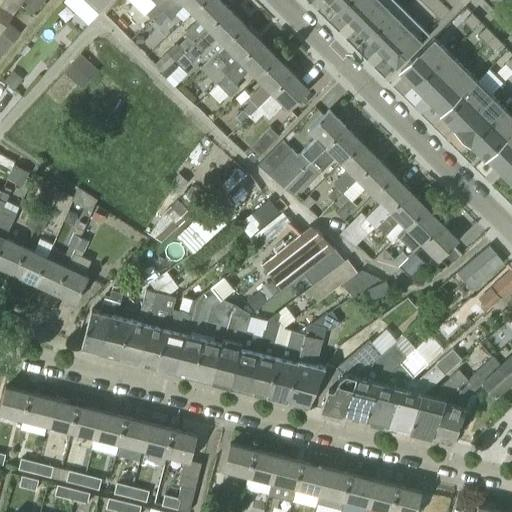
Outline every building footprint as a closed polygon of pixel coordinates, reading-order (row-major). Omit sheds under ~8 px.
[(5,0),(0,7),(0,33),(8,22),(23,1),(23,0),(5,0)] [(43,0),(23,0),(23,1),(36,10),(43,0)] [(86,0),(100,13),(107,4),(110,0),(86,0)] [(153,18),(171,0),(153,0),(156,3),(147,12),(153,18)] [(192,11),(203,0),(171,0),(153,18),(159,23),(167,15),(171,18),(185,4),(192,11)] [(188,36),(180,45),(185,50),(228,8),(220,0),(203,0),(192,11),(198,17),(184,32),(188,36)] [(423,41),(381,0),(328,0),(396,68),(423,41)] [(439,0),(420,0),(441,20),(450,11),(439,0)] [(218,37),(225,44),(244,24),(228,8),(185,50),(184,51),(194,61),(218,37)] [(472,29),(480,21),(472,12),(463,21),(472,29)] [(21,32),(8,22),(0,33),(0,57),(13,41),(21,32)] [(225,44),(202,67),(217,83),(260,40),(244,24),(225,44)] [(486,43),(495,35),(486,26),(478,35),(486,43)] [(144,44),(144,35),(136,35),(136,44),(144,44)] [(495,52),(503,43),(495,35),(486,43),(495,52)] [(400,71),(415,86),(449,52),(434,38),(400,71)] [(260,40),(217,83),(230,96),(239,87),(235,83),(249,69),(257,76),(276,56),(260,40)] [(51,64),(60,55),(51,46),(42,55),(51,64)] [(169,51),(156,64),(164,71),(175,60),(176,59),(169,51)] [(194,61),(184,51),(176,59),(175,60),(184,70),(194,61)] [(463,66),(449,52),(415,86),(429,100),(463,66)] [(76,82),(92,65),(81,55),(65,72),(76,82)] [(249,115),(292,73),(276,56),(257,76),(263,83),(249,97),(252,101),(244,109),(249,115)] [(477,81),(463,66),(429,100),(442,114),(441,114),(442,115),(477,81)] [(270,118),(284,104),(289,109),(309,90),(292,73),(249,115),(254,120),(264,112),(270,118)] [(491,95),(477,81),(442,115),(456,129),(456,130),(491,95)] [(505,109),(491,95),(456,130),(470,144),(505,109)] [(242,122),(249,115),(244,109),(236,117),(242,122)] [(258,164),(284,187),(311,160),(345,126),(329,109),(309,129),(316,136),(298,154),(283,139),(258,164)] [(511,130),(511,115),(505,109),(470,144),(471,144),(485,158),(511,130)] [(270,126),(245,152),(254,161),(279,136),(270,126)] [(361,142),(345,126),(311,160),(321,170),(335,156),(341,161),(361,142)] [(511,158),(511,130),(485,158),(486,158),(500,171),(511,158)] [(361,142),(341,161),(348,169),(333,183),(337,187),(328,195),(334,201),(343,192),(357,178),(377,158),(361,142)] [(357,178),(374,194),(393,174),(377,158),(357,178)] [(511,158),(500,171),(511,183),(511,158)] [(29,171),(15,164),(8,178),(23,184),(29,171)] [(169,183),(178,192),(187,181),(178,172),(169,183)] [(362,212),(340,234),(356,244),(363,237),(363,238),(376,225),(409,191),(393,174),(374,194),(380,201),(365,215),(362,212)] [(189,186),(183,195),(203,209),(210,200),(189,186)] [(98,200),(82,189),(76,202),(91,212),(98,200)] [(0,250),(6,238),(4,237),(16,213),(3,207),(9,194),(2,190),(0,194),(0,250)] [(409,191),(376,225),(386,234),(399,220),(406,226),(426,207),(409,191)] [(343,192),(334,201),(339,206),(334,211),(343,220),(357,205),(343,192)] [(310,208),(316,201),(309,195),(303,202),(310,208)] [(150,235),(162,242),(191,214),(178,200),(165,211),(150,235)] [(413,251),(422,243),(442,223),(426,207),(406,226),(397,235),(413,251)] [(213,208),(180,240),(193,254),(226,222),(213,208)] [(79,215),(69,210),(65,220),(72,223),(76,222),(79,215)] [(93,218),(103,223),(106,216),(96,211),(93,218)] [(261,228),(269,238),(291,221),(283,211),(261,228)] [(35,229),(40,217),(32,214),(27,225),(35,229)] [(40,217),(35,229),(41,232),(46,221),(40,217)] [(458,240),(442,223),(422,243),(438,260),(458,240)] [(271,278),(323,237),(312,225),(262,265),(271,278)] [(75,248),(81,236),(75,233),(69,245),(75,248)] [(88,277),(84,275),(91,260),(81,255),(89,240),(81,236),(67,265),(67,266),(67,267),(56,292),(77,302),(88,277)] [(271,278),(273,281),(280,290),(280,291),(304,273),(335,249),(323,237),(271,278)] [(6,238),(0,250),(0,266),(15,273),(26,248),(6,238)] [(40,238),(34,251),(26,248),(15,273),(35,282),(51,247),(53,243),(40,238)] [(495,252),(489,245),(457,273),(464,280),(495,252)] [(67,266),(67,265),(57,260),(61,252),(51,247),(35,282),(56,292),(67,267),(67,266)] [(335,249),(304,273),(313,284),(345,260),(335,249)] [(383,251),(373,261),(389,275),(397,267),(406,258),(401,253),(393,260),(383,251)] [(406,258),(397,267),(405,272),(411,273),(422,262),(411,252),(406,258)] [(495,252),(464,280),(472,290),(503,262),(495,252)] [(316,302),(357,271),(348,258),(345,260),(313,284),(304,292),(308,297),(311,295),(316,302)] [(485,311),(511,286),(511,272),(511,266),(508,263),(506,265),(510,269),(479,298),(483,303),(481,306),(485,311)] [(151,265),(128,278),(135,289),(157,276),(151,265)] [(215,269),(199,282),(183,295),(179,310),(181,310),(175,330),(167,328),(157,364),(176,369),(194,301),(215,284),(223,278),(215,269)] [(167,270),(151,281),(158,292),(174,280),(167,270)] [(342,285),(351,297),(379,278),(361,270),(342,285)] [(157,364),(167,328),(175,298),(167,296),(179,287),(174,280),(158,292),(157,293),(138,359),(157,364)] [(392,290),(389,286),(386,280),(385,281),(367,290),(373,300),(392,290)] [(280,290),(273,281),(269,284),(267,281),(261,285),(263,288),(261,290),(260,290),(246,300),(253,310),(267,300),(280,290)] [(122,288),(126,295),(135,290),(131,283),(122,288)] [(194,301),(176,369),(193,373),(213,304),(221,297),(223,295),(215,284),(194,301)] [(100,310),(91,308),(82,345),(101,350),(111,313),(114,302),(120,303),(123,292),(112,289),(110,295),(105,294),(100,310)] [(138,359),(157,293),(145,290),(138,320),(131,318),(129,318),(119,354),(138,359)] [(232,308),(237,305),(221,297),(213,304),(193,373),(212,378),(232,308)] [(212,378),(230,383),(244,331),(249,312),(237,305),(232,308),(212,378)] [(126,306),(124,317),(111,313),(101,350),(119,354),(129,318),(131,318),(133,308),(126,306)] [(327,367),(316,364),(322,339),(323,339),(326,328),(330,329),(340,323),(332,310),(308,326),(306,333),(288,398),(309,403),(327,367)] [(249,388),(267,392),(281,343),(285,327),(280,320),(281,319),(279,318),(281,314),(278,311),(267,319),(265,329),(249,388)] [(230,383),(249,388),(265,329),(264,329),(261,335),(244,331),(230,383)] [(292,346),(281,343),(267,392),(288,398),(306,333),(297,331),(292,346)] [(382,353),(370,340),(369,339),(337,365),(337,367),(327,367),(309,403),(343,412),(357,375),(382,353)] [(343,412),(366,417),(378,381),(406,355),(394,342),(382,353),(357,375),(343,412)] [(414,349),(406,355),(378,381),(366,417),(388,423),(401,387),(427,363),(414,349)] [(477,395),(471,394),(482,382),(496,397),(511,382),(511,356),(501,366),(492,357),(468,379),(445,400),(432,434),(453,439),(464,412),(472,414),(477,395)] [(388,423),(410,428),(423,392),(444,374),(435,363),(430,367),(427,363),(401,387),(388,423)] [(423,392),(410,428),(432,434),(445,400),(468,379),(459,369),(440,385),(444,389),(437,396),(423,392)] [(0,411),(23,418),(30,392),(6,386),(0,408),(0,411)] [(47,424),(54,398),(30,392),(23,418),(47,424)] [(71,430),(77,404),(54,398),(47,424),(71,430)] [(95,436),(101,410),(77,404),(71,430),(95,436)] [(119,442),(125,416),(101,410),(95,436),(119,442)] [(143,448),(149,422),(125,416),(119,442),(143,448)] [(167,454),(173,429),(149,422),(143,448),(167,454)] [(173,429),(167,454),(185,459),(178,484),(181,484),(178,497),(164,494),(161,504),(189,511),(202,462),(191,460),(197,435),(173,429)] [(224,469),(248,475),(254,449),(230,443),(224,469)] [(254,449),(248,475),(244,488),(268,494),(278,455),(254,449)] [(302,461),(278,455),(268,494),(268,495),(292,501),(295,487),(302,461)] [(18,468),(35,472),(37,462),(21,458),(18,468)] [(320,493),(326,467),(302,461),(295,487),(320,493)] [(54,466),(37,462),(35,472),(51,476),(54,466)] [(326,467),(320,493),(317,502),(341,508),(344,499),(350,473),(326,467)] [(66,480),(83,484),(85,474),(69,470),(66,480)] [(374,479),(350,473),(344,499),(367,505),(374,479)] [(101,478),(85,474),(83,484),(99,488),(101,478)] [(38,480),(22,475),(19,486),(36,490),(38,480)] [(374,479),(367,505),(365,511),(391,511),(398,485),(374,479)] [(114,492),(130,496),(133,486),(117,482),(114,492)] [(54,495),(71,499),(73,488),(57,484),(54,495)] [(398,485),(391,511),(395,511),(416,511),(422,491),(398,485)] [(149,490),(133,486),(130,496),(146,500),(149,490)] [(90,493),(73,488),(71,499),(87,503),(90,493)] [(106,508),(122,511),(125,501),(108,497),(106,508)] [(139,511),(141,506),(125,501),(122,511),(123,511),(139,511)]
